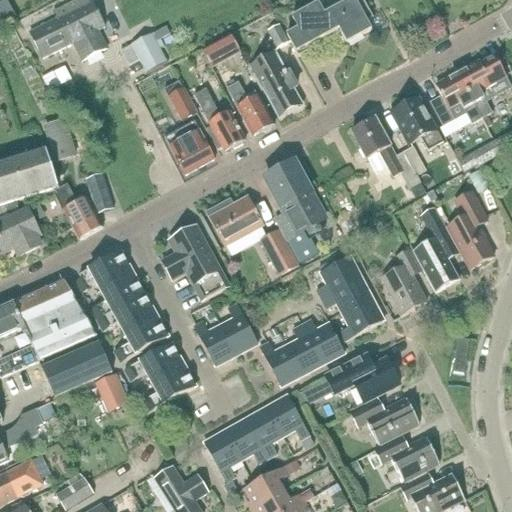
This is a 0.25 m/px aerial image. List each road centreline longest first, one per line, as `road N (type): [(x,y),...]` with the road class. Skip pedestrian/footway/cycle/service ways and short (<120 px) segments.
road 1 (unclassified): [(127,229),(511,20)]
road 2 (residential): [(230,422),(127,229)]
road 3 (unclassified): [(511,500),(492,434),(490,388),(511,300)]
road 4 (unclassified): [(0,294),(127,229)]
road 5 (unknown): [(396,333),(511,280)]
